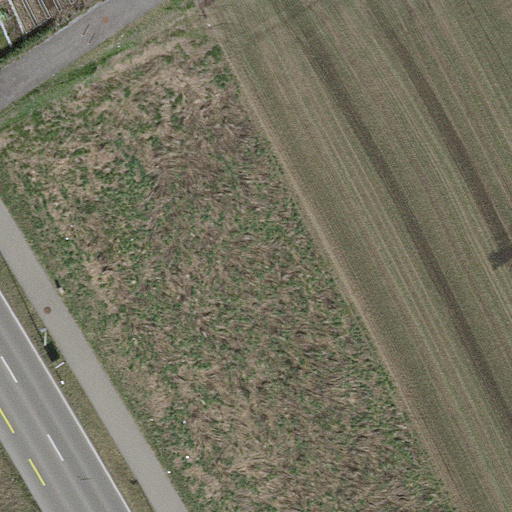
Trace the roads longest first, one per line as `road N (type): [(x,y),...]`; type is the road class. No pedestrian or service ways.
road 1 (secondary): [(0,350),(90,511)]
road 2 (track): [(0,92),(137,0)]
